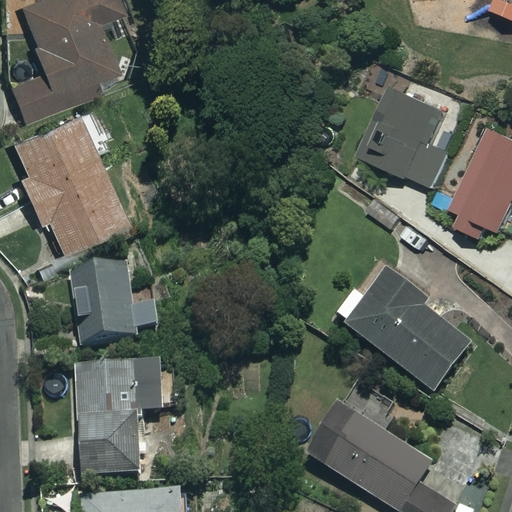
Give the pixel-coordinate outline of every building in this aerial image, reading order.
[(112,70),(128,64),(125,56),(137,52),(130,32),(118,37),(109,14),(120,10),(116,0),(32,0),(19,5),(44,72),(10,85),(23,121),(117,85),(112,70)] [(445,112),(393,89),(363,159),(432,189),(448,153),(431,146),(445,112)] [(124,222),(76,114),(11,143),(24,173),(17,176),(38,224),(45,220),(59,250),(124,222)] [(511,208),(511,139),(492,130),(449,225),(495,246),(511,208)] [(72,273),(83,346),(141,337),(141,332),(162,329),(158,305),(135,309),(127,264),(72,273)] [(430,303),(392,274),(369,304),(358,296),(338,322),(436,396),(473,346),(425,310),(430,303)] [(165,412),(162,364),(77,368),(85,479),(144,477),(141,413),(165,412)] [(396,419),(350,391),(308,459),(394,511),(454,511),(456,510),(419,487),(432,466),(385,436),(396,419)] [(75,511),(74,486),(42,487),(42,511),(75,511)] [(84,511),(201,511),(201,494),(84,499),(84,511)]
